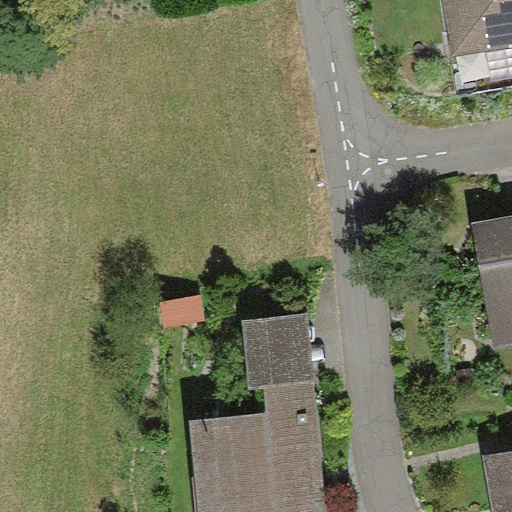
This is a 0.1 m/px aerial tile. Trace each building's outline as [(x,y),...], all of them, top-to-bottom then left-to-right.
[(511,0),(446,0),(461,93),(511,85),(511,0)] [(511,221),(470,230),(493,352),(511,347),(511,221)] [(202,299),(162,306),(165,327),(205,319),(202,299)] [(248,393),(266,392),(268,419),(193,426),(200,511),(315,511),(315,508),(328,506),(312,320),(242,326),(248,393)] [(511,511),(511,455),(485,461),(495,511),(511,511)]
